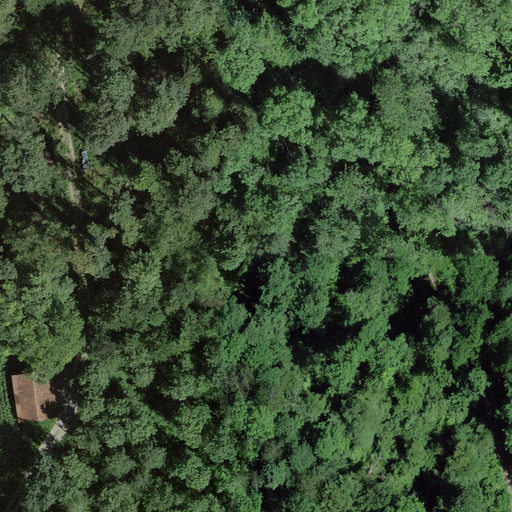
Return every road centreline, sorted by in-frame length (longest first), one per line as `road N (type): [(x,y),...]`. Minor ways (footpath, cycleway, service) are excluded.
road 1 (track): [(60,46),(49,125),(111,381),(82,511)]
road 2 (track): [(369,0),(377,139),(419,235),(476,322),(511,435)]
road 3 (track): [(8,511),(69,409),(65,208)]
